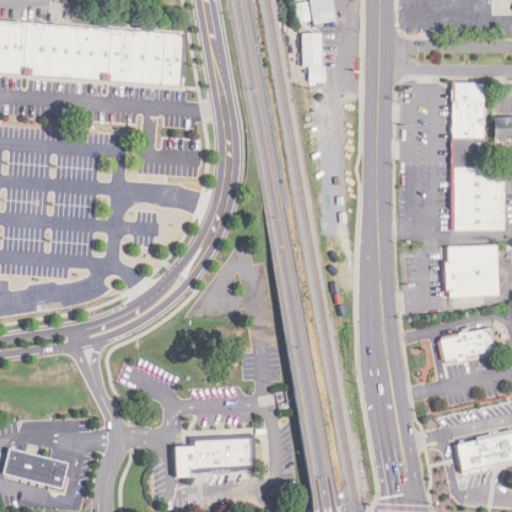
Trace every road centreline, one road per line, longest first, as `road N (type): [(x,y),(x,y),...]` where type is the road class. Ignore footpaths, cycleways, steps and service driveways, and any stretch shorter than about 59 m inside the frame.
road 1 (secondary): [(380,0),(376,264),(413,511)]
road 2 (tertiary): [(205,0),(230,162),(216,225),(196,259),(153,306),(113,329),(0,348)]
road 3 (residential): [(380,58),(511,55)]
